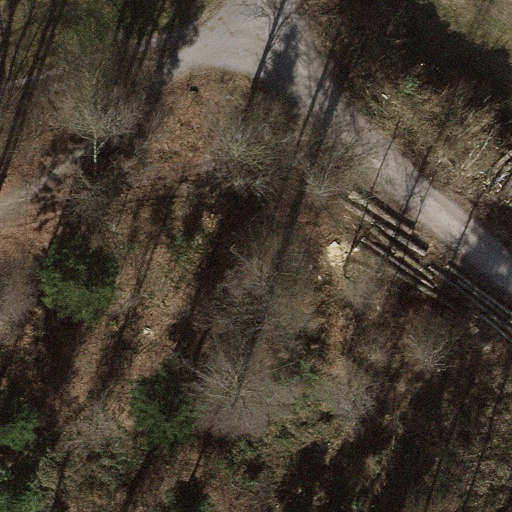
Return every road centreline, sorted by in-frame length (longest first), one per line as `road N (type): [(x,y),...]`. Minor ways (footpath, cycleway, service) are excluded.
road 1 (track): [(268,0),(258,35),(288,73),(511,272)]
road 2 (track): [(258,35),(0,99)]
